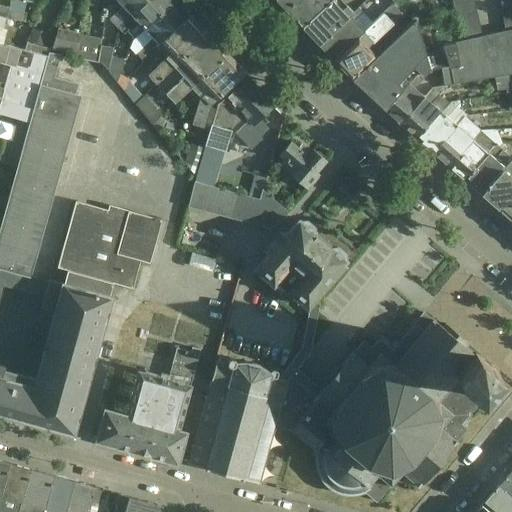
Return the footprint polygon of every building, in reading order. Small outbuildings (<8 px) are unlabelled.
[(115,0),(123,7),(117,13),(123,20),(116,27),(116,28),(145,0),(115,0)] [(174,0),(145,0),(116,28),(123,34),(137,21),(145,29),(174,0)] [(189,16),(174,0),(145,29),(153,37),(136,53),(143,60),(162,42),(189,16)] [(276,0),(286,10),(296,0),(276,0)] [(296,0),(286,10),(296,20),(295,21),(302,28),(330,0),(296,0)] [(348,17),(352,14),(339,0),(330,0),(302,28),(319,44),(348,17)] [(476,13),(474,1),(453,5),(456,17),(476,13)] [(393,2),(375,20),(362,31),(333,60),(351,79),(381,51),(373,41),(398,18),(393,2)] [(511,16),(511,3),(502,5),(504,18),(511,16)] [(0,16),(7,19),(24,24),(27,15),(9,10),(9,9),(0,6),(0,16)] [(479,24),(476,13),(456,17),(459,29),(479,24)] [(200,27),(189,16),(162,42),(172,52),(148,75),(156,83),(174,66),(207,34),(200,27)] [(362,31),(348,17),(319,44),(333,60),(362,31)] [(414,20),(381,51),(351,79),(384,110),(414,77),(415,75),(430,72),(424,54),(414,20)] [(482,36),(479,24),(459,29),(461,41),(482,36)] [(80,34),(58,28),(52,49),(75,57),(80,35),(80,34)] [(511,29),(506,31),(482,36),(461,41),(442,45),(443,49),(448,68),(450,68),(453,85),(454,84),(495,77),(511,73),(511,29)] [(226,54),(207,34),(174,66),(184,77),(167,94),(175,103),(189,90),(226,54)] [(101,39),(80,35),(75,57),(75,58),(98,62),(98,61),(100,50),(101,39)] [(49,58),(0,44),(0,62),(12,65),(6,88),(3,98),(0,107),(0,113),(20,119),(31,122),(49,58)] [(113,48),(106,47),(105,51),(100,50),(98,61),(108,73),(110,63),(113,54),(113,48)] [(448,68),(443,49),(424,54),(430,72),(441,70),(448,68)] [(51,52),(49,58),(31,122),(25,146),(18,168),(0,232),(0,267),(29,275),(79,97),(76,96),(79,85),(55,78),(61,55),(51,52)] [(244,73),(226,54),(189,90),(199,100),(193,122),(205,126),(211,103),(229,87),(244,73)] [(123,66),(110,63),(108,73),(117,83),(120,74),(123,66)] [(450,68),(448,68),(441,70),(444,86),(444,87),(453,85),(450,68)] [(511,73),(495,77),(496,91),(505,89),(506,93),(511,92),(511,73)] [(131,81),(120,74),(117,83),(124,92),(131,81)] [(274,105),(259,89),(247,76),(218,103),(206,144),(210,145),(199,181),(214,185),(224,149),(226,149),(238,109),(247,118),(244,121),(250,127),(241,135),(251,148),(261,139),(259,137),(267,128),(259,120),(274,105)] [(420,82),(414,77),(384,110),(400,124),(424,97),(414,89),(420,82)] [(130,84),(131,81),(124,92),(135,105),(142,98),(130,84)] [(433,87),(424,97),(400,124),(416,138),(447,102),(438,94),(445,90),(444,87),(444,86),(433,87)] [(145,95),(142,98),(135,105),(145,116),(153,126),(161,116),(164,114),(145,95)] [(447,102),(416,138),(433,153),(456,126),(446,117),(459,103),(456,101),(447,102)] [(167,123),(161,116),(153,126),(158,132),(167,123)] [(463,118),(456,126),(433,153),(449,166),(481,130),(479,130),(463,118)] [(13,142),(25,146),(31,122),(20,119),(13,142)] [(500,140),(496,129),(481,130),(449,166),(464,180),(500,140)] [(501,143),(500,140),(464,180),(481,194),(511,159),(502,151),(505,146),(501,143)] [(290,141),(277,156),(282,161),(277,167),(307,190),(320,175),(316,172),(326,161),(313,149),(307,156),(290,141)] [(13,142),(7,165),(18,168),(25,146),(13,142)] [(203,148),(190,144),(184,163),(197,167),(203,148)] [(511,158),(511,159),(481,194),(497,209),(511,205),(511,158)] [(195,181),(188,206),(254,223),(259,204),(260,198),(250,195),(195,181)] [(259,204),(267,211),(276,201),(262,189),(260,198),(259,204)] [(289,211),(276,201),(267,211),(259,204),(254,223),(269,227),(285,216),(289,211)] [(109,211),(76,202),(58,267),(68,270),(112,282),(132,288),(140,261),(149,263),(162,221),(110,206),(109,211)] [(511,205),(497,209),(511,221),(511,205)] [(268,257),(259,267),(274,281),(277,278),(294,292),(294,298),(300,304),(308,303),(313,298),(316,294),(318,296),(342,270),(341,269),(343,266),(341,264),(345,260),(344,259),(343,253),(337,247),(331,248),(313,232),(313,226),(306,220),(300,221),(298,220),(284,237),(282,235),(265,255),(268,257)] [(112,282),(68,270),(64,283),(49,279),(41,307),(56,312),(37,379),(4,369),(5,365),(0,363),(0,412),(72,432),(77,412),(110,297),(108,297),(112,282)] [(302,347),(279,378),(287,381),(289,379),(290,378),(308,393),(296,406),(298,409),(295,412),(301,416),(291,429),(313,448),(313,449),(313,450),(313,451),(312,451),(312,452),(312,453),(313,453),(313,454),(313,455),(314,455),(314,456),(315,456),(315,460),(315,463),(315,466),(316,469),(317,472),(318,475),(320,477),(321,480),(323,482),(325,485),(328,487),(330,489),(333,490),(335,492),(338,493),(341,494),(344,495),(347,495),(350,495),(353,495),(357,494),(360,494),(363,493),(365,492),(376,501),(390,485),(399,475),(402,476),(415,483),(418,486),(432,469),(433,470),(443,459),(442,458),(456,441),(455,440),(465,428),(463,426),(471,418),(468,415),(467,412),(468,411),(469,411),(470,411),(471,410),(472,409),(473,409),(474,408),(475,407),(475,406),(476,405),(476,404),(477,403),(477,402),(477,401),(477,400),(477,399),(477,398),(477,397),(477,396),(479,397),(499,373),(475,353),(474,354),(466,347),(469,344),(446,324),(442,327),(433,319),(432,320),(423,312),(410,328),(399,341),(398,340),(392,341),(390,342),(381,334),(371,347),(363,340),(353,352),(352,352),(337,369),(337,368),(327,379),(328,380),(320,389),(296,369),(311,351),(319,304),(313,298),(308,303),(309,304),(302,347)] [(97,436),(96,439),(175,461),(181,441),(183,432),(178,430),(191,385),(190,385),(200,349),(193,347),(191,353),(177,349),(168,380),(138,371),(125,415),(104,410),(97,436)] [(193,445),(187,464),(258,484),(258,482),(260,483),(273,433),(272,432),(274,426),(275,426),(291,430),(291,429),(301,416),(295,412),(298,409),(296,406),(308,393),(290,378),(289,379),(287,381),(279,378),(277,377),(279,371),(271,368),(270,372),(265,368),(262,366),(254,363),(244,362),(236,362),(237,359),(228,356),(228,357),(218,354),(193,445)] [(9,463),(0,460),(0,496),(9,463)] [(31,469),(9,463),(0,496),(0,497),(0,511),(18,511),(19,510),(31,469)] [(511,467),(499,483),(511,494),(511,467)] [(43,511),(54,476),(31,469),(19,510),(25,511),(43,511)] [(65,511),(74,481),(54,476),(43,511),(65,511)] [(88,511),(95,487),(74,481),(65,511),(88,511)] [(511,511),(511,494),(499,483),(484,502),(496,511),(511,511)] [(157,505),(119,494),(114,511),(160,511),(161,511),(157,505)]
